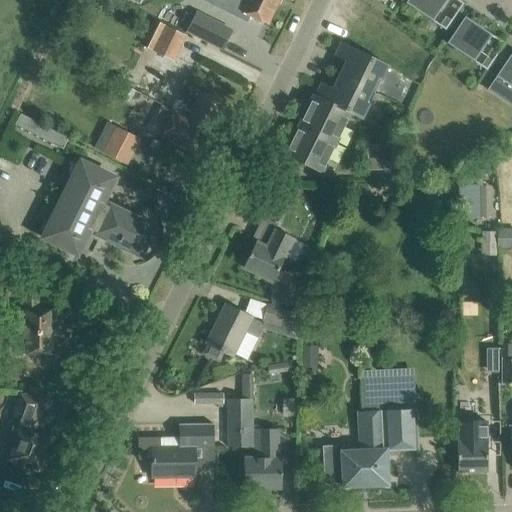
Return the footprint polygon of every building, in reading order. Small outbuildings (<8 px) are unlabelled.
[(279,0),(235,0),(233,7),(268,24),(279,0)] [(408,0),(406,3),(431,20),(444,0),(408,0)] [(196,12),(187,30),(222,48),(231,30),(196,12)] [(445,15),(439,25),(446,30),(453,20),(445,15)] [(465,16),(447,43),(473,60),(490,33),(465,16)] [(140,44),(173,60),(185,36),(152,20),(140,44)] [(315,96),(350,113),(362,119),(369,103),(365,102),(377,78),(380,80),(388,65),(344,44),(343,44),(344,45),(341,52),(354,59),(336,95),(323,89),(319,97),(315,95),(315,96)] [(511,52),(496,76),(511,86),(511,52)] [(486,55),(480,65),(487,70),(494,60),(486,55)] [(189,86),(176,111),(215,131),(228,105),(189,86)] [(300,126),(336,143),(350,113),(315,96),(300,126)] [(215,131),(176,111),(176,113),(162,106),(149,131),(202,157),(215,131)] [(31,119),(23,115),(18,125),(25,129),(31,119)] [(38,123),(31,119),(25,129),(33,133),(38,123)] [(140,137),(118,127),(107,121),(94,147),(127,163),(140,137)] [(40,137),(46,126),(38,123),(33,133),(40,137)] [(53,130),(46,126),(40,137),(48,141),(53,130)] [(286,155),(321,173),(336,143),(300,126),(286,155)] [(55,145),(61,134),(53,130),(48,141),(55,145)] [(55,145),(63,149),(68,138),(61,134),(55,145)] [(368,145),(368,157),(390,157),(390,144),(368,145)] [(390,157),(368,157),(368,169),(390,169),(390,157)] [(62,202),(45,237),(77,253),(89,229),(141,254),(154,227),(102,202),(114,178),(82,162),(62,202)] [(459,186),(460,218),(480,218),(479,186),(459,186)] [(283,204),(296,206),(298,188),(284,187),(283,204)] [(297,204),(327,207),(330,201),(331,201),(332,191),(299,187),(297,204)] [(256,242),(244,267),(272,281),(271,304),(298,305),(299,271),(278,270),(294,238),(276,229),(267,247),(256,242)] [(12,325),(10,328),(10,353),(12,356),(22,356),(25,353),(54,352),(54,326),(60,326),(60,311),(40,311),(40,287),(24,287),(24,325),(12,325)] [(263,324),(243,314),(225,305),(207,342),(209,343),(204,353),(229,366),(246,330),(257,336),(263,324)] [(263,320),(292,329),(297,314),(268,305),(263,320)] [(511,343),(501,344),(501,384),(511,383),(511,343)] [(369,378),(361,379),(361,391),(362,412),(416,410),(415,389),(369,391),(369,378)] [(498,420),(498,384),(483,384),(483,420),(498,420)] [(22,392),(6,435),(17,439),(9,459),(39,471),(52,439),(35,432),(50,393),(22,392)] [(239,398),(228,398),(228,446),(252,446),(252,457),(245,457),(245,489),(282,488),(281,457),(279,457),(279,429),(253,429),(252,399),(242,399),(239,399),(239,398)] [(418,448),(416,410),(362,412),(359,413),(360,451),(344,451),(343,445),(324,446),(326,482),(344,482),(344,486),(388,484),(387,449),(418,448)] [(161,437),(139,438),(139,459),(152,459),(152,462),(153,462),(153,477),(195,477),(194,448),(214,447),(214,423),(180,424),(180,447),(161,447),(161,437)] [(488,471),(488,451),(487,442),(474,442),(474,428),(458,429),(458,471),(488,471)]
